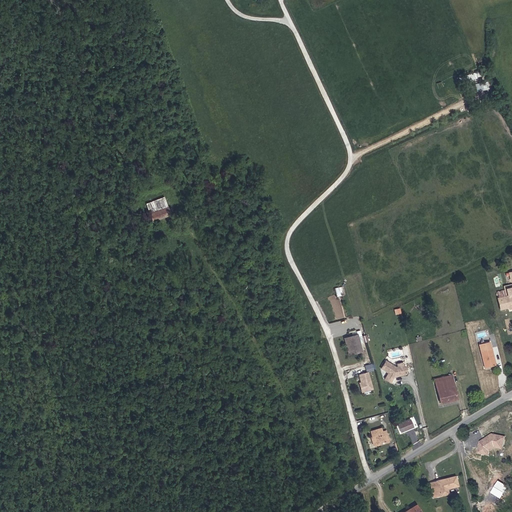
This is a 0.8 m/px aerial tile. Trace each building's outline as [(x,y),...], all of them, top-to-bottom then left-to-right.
[(488,88),(487,81),(475,83),(476,90),(488,88)] [(148,219),(166,211),(162,202),(169,198),(165,191),(141,201),(148,219)] [(508,302),(511,300),(511,291),(510,285),(509,282),(505,284),(506,286),(505,287),(506,290),(494,293),(497,305),(506,302),(505,300),(508,299),(508,302)] [(353,334),(344,336),(348,355),(363,351),(361,342),(369,340),(367,334),(361,335),(360,330),(353,332),(353,334)] [(489,352),(491,352),(489,344),(485,345),(484,338),(477,340),(482,364),(491,362),(489,352)] [(361,371),(357,354),(350,356),(350,358),(345,359),(347,368),(350,367),(352,374),(361,371)] [(374,362),(365,365),(366,371),(376,369),(374,362)] [(404,381),(406,381),(405,376),(403,375),(398,377),(390,368),(384,374),(390,380),(385,385),(390,390),(395,385),(405,382),(404,381)] [(432,379),(449,374),(448,369),(431,374),(432,379)] [(437,399),(455,395),(449,374),(432,379),(437,399)] [(356,399),(367,396),(363,380),(354,382),(356,388),(357,393),(354,393),(356,399)] [(397,429),(411,423),(408,416),(394,421),(397,429)] [(493,431),(483,436),(483,438),(480,440),(479,449),(490,450),(490,446),(488,446),(488,442),(495,439),(496,441),(505,442),(506,431),(493,431)] [(383,449),(388,448),(385,437),(381,438),(380,435),(369,438),(374,452),(378,451),(378,449),(383,448),(383,449)] [(445,485),(456,482),(453,472),(434,477),(438,493),(446,491),(445,485)] [(494,493),(504,499),(509,491),(500,485),(494,493)] [(398,511),(420,511),(414,502),(398,511)]
